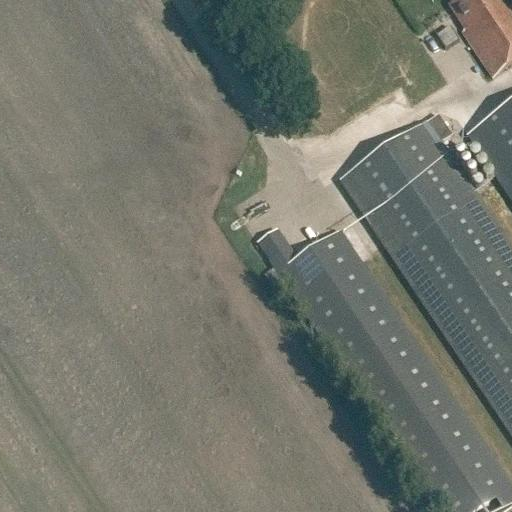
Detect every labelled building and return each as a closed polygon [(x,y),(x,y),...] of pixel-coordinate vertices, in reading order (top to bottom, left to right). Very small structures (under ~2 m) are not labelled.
[(458,0),(448,7),(464,32),(460,34),(492,81),(511,67),(511,5),(508,0),(458,0)] [(430,25),(448,49),(462,39),(444,15),(430,25)] [(511,108),(468,138),(511,203),(511,108)] [(511,437),(511,253),(440,146),(451,139),(438,120),(427,127),(342,184),(511,437)] [(436,511),(504,511),(511,507),(511,491),(340,235),(298,264),(278,233),(258,246),(436,511)]
